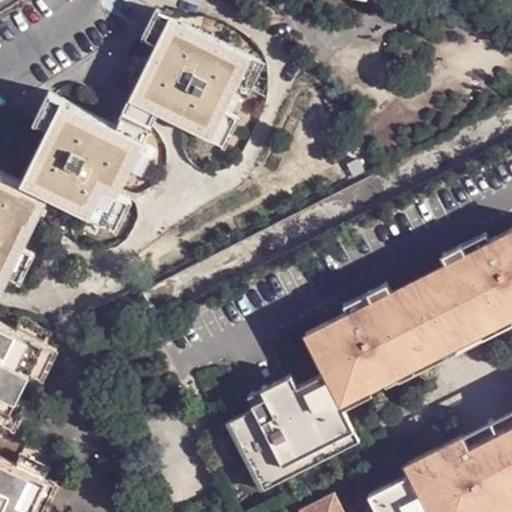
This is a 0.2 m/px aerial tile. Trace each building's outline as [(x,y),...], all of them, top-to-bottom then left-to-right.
[(161,39),(134,92),(161,106),(230,139),(245,112),(229,105),(242,78),(256,52),(159,4),(146,31),(161,39)] [(256,52),(242,78),(256,84),(269,58),(256,52)] [(27,175),(54,189),(122,222),(136,194),(122,188),(153,122),(127,109),(121,120),(51,86),(38,112),(53,121),(27,175)] [(161,106),(134,92),(128,106),(155,119),(161,106)] [(0,295),(0,296),(14,270),(27,243),(54,189),(27,175),(0,161),(0,295)] [(455,267),(425,282),(462,356),(490,342),(485,333),(511,318),(511,229),(493,240),(469,252),(465,245),(448,253),(455,267)] [(489,232),(465,245),(469,252),(493,240),(489,232)] [(27,243),(14,270),(25,275),(39,249),(27,243)] [(310,333),(330,373),(346,404),(373,390),(387,384),(430,361),(435,371),(462,356),(425,282),(397,296),(390,283),(370,294),(374,300),(350,313),(310,333)] [(370,294),(346,306),(350,313),(374,300),(370,294)] [(0,436),(9,417),(22,390),(35,367),(48,373),(61,346),(47,338),(21,324),(0,314),(0,436)] [(21,324),(47,338),(52,328),(25,315),(21,324)] [(511,318),(485,333),(490,342),(491,344),(511,333),(511,318)] [(430,361),(387,384),(393,395),(436,373),(435,371),(430,361)] [(260,409),(231,424),(259,481),(289,465),(292,473),(307,466),(302,458),(358,429),(350,412),(346,404),(330,373),(303,387),(283,397),(281,393),(258,405),(260,409)] [(254,396),(258,405),(281,393),(283,397),(303,387),(296,375),(254,396)] [(22,390),(9,417),(20,423),(32,396),(22,390)] [(373,390),(346,404),(350,412),(378,398),(373,390)] [(511,421),(499,428),(511,452),(511,421)] [(414,472),(373,493),(382,511),(489,511),(504,505),(501,500),(511,495),(511,452),(499,428),(466,445),(461,436),(410,463),(414,472)] [(358,429),(302,458),(307,466),(308,470),(365,441),(358,429)] [(0,511),(31,511),(36,502),(50,509),(62,482),(49,475),(54,466),(27,452),(22,462),(0,451),(0,511)] [(289,465),(259,481),(265,491),(294,477),(292,473),(289,465)] [(345,511),(337,494),(305,511),(345,511)]
